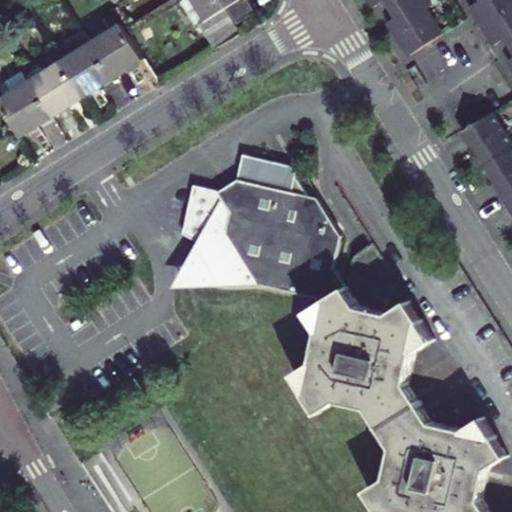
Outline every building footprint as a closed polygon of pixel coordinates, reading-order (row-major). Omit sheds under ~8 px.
[(182,0),(197,25),(201,23),(216,49),(242,33),(226,7),(228,6),(237,0),(182,0)] [(254,11),(247,0),(237,0),(228,6),(238,21),(254,11)] [(432,5),(429,0),(368,0),(373,7),(385,0),(396,17),(387,23),(399,40),(399,39),(410,56),(444,34),(428,9),(432,5)] [(511,0),(480,0),(469,7),(474,15),(475,15),(489,38),(488,38),(493,46),(505,39),(511,50),(511,58),(508,61),(511,68),(511,0)] [(124,25),(93,44),(114,77),(145,58),(124,25)] [(114,77),(93,44),(62,62),(83,96),(114,77)] [(83,96),(62,62),(32,81),(53,115),(83,96)] [(26,72),(12,80),(18,89),(32,81),(26,72)] [(53,115),(32,81),(18,89),(12,80),(0,87),(0,100),(21,134),(53,115)] [(511,140),(494,113),(465,132),(480,156),(476,158),(490,179),(493,176),(511,205),(511,140)] [(233,283),(263,284),(326,299),(308,311),(321,331),(314,361),(295,373),(321,413),(339,402),(369,407),(394,448),(387,481),(369,492),(382,511),(489,511),(482,500),(488,469),(507,457),(482,420),(465,430),(434,424),(409,385),(416,352),(433,341),(409,304),(390,316),(360,308),(334,270),(342,236),(317,196),(310,195),(299,179),(299,173),(293,164),(246,154),(241,180),(239,180),(221,191),(196,185),(185,232),(186,234),(201,241),(198,246),(204,249),(203,264),(202,269),(203,272),(205,275),(211,278),(233,283)] [(53,224),(67,245),(91,229),(78,208),(53,224)] [(19,244),(32,265),(59,248),(46,228),(19,244)] [(204,249),(198,246),(187,270),(181,282),(233,283),(211,278),(205,275),(203,272),(202,269),(203,264),(204,249)]
